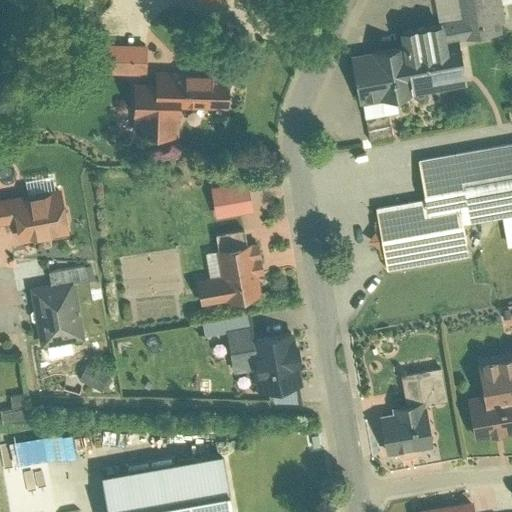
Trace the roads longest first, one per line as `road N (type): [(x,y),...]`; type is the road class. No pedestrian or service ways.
road 1 (residential): [(340,0),(295,111),(296,159),(358,491)]
road 2 (residential): [(358,491),(511,471)]
